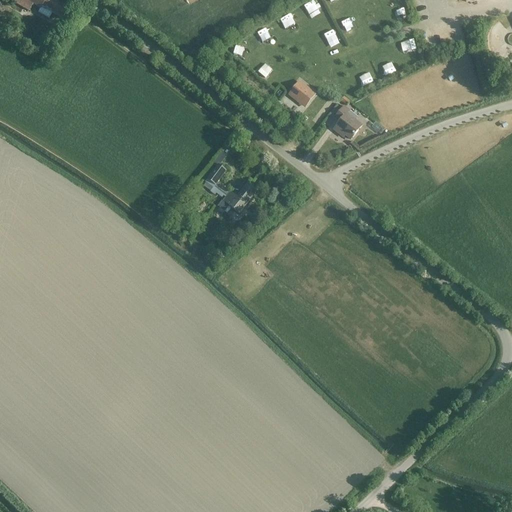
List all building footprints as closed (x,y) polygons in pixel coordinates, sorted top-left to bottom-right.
[(67,10),(51,0),(50,0),(8,0),(28,12),(32,5),(40,10),(42,7),(62,19),(67,10)] [(0,21),(0,23),(8,29),(10,24),(1,19),(0,21)] [(71,25),(69,24),(60,39),(62,41),(71,25)] [(303,107),(313,94),(299,83),(289,95),(303,107)] [(349,102),(343,97),(340,102),(346,106),(349,102)] [(350,139),(361,125),(348,114),(350,112),(343,106),(334,117),(339,121),(333,128),(340,133),(341,131),(350,139)] [(218,166),(205,182),(213,188),(225,172),(218,166)] [(257,190),(248,183),(237,196),(230,191),(226,195),(215,186),(210,192),(214,196),(216,194),(222,198),(223,196),(224,198),(222,200),(224,202),(219,209),(224,213),(229,206),(239,213),(257,190)]
